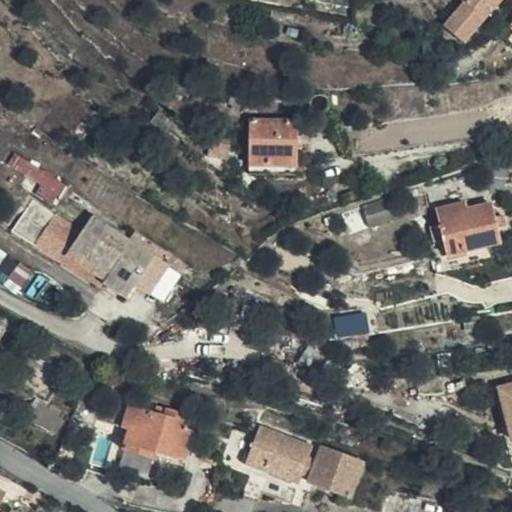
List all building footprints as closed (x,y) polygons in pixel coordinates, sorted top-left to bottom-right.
[(500,0),(463,0),(461,2),(465,5),(444,31),(464,46),(500,0)] [(188,98),(193,85),(173,78),(168,92),(188,98)] [(191,136),(159,112),(150,124),(182,148),(191,136)] [(296,165),(297,122),(250,121),(249,164),(296,165)] [(228,161),(229,138),(205,135),(203,148),(209,150),(209,160),(228,161)] [(400,218),(394,197),(363,206),(369,227),(400,218)] [(500,243),(491,203),(468,208),(465,201),(434,209),(439,224),(429,227),(432,242),(442,240),(445,255),(500,243)] [(62,250),(73,218),(29,203),(18,234),(62,250)] [(135,287),(155,257),(95,216),(67,257),(127,299),(135,287)] [(161,248),(155,257),(135,287),(150,296),(175,258),(173,255),(170,252),(168,250),(164,251),(161,248)] [(371,334),(368,310),(338,313),(340,337),(371,334)] [(244,362),(239,376),(265,384),(270,371),(244,362)] [(149,390),(151,383),(133,376),(131,384),(149,390)] [(511,378),(499,381),(509,439),(511,438),(511,378)] [(55,434),(66,413),(38,398),(27,419),(55,434)] [(183,460),(191,431),(187,429),(191,415),(166,408),(165,415),(128,404),(121,428),(129,430),(123,450),(154,459),(155,452),(183,460)] [(302,473),(308,457),(312,446),(260,427),(245,464),(254,469),(242,497),(257,504),(263,493),(290,504),(302,473)] [(322,447),(317,459),(310,477),(308,481),(349,497),(362,462),(322,447)] [(310,477),(317,459),(308,457),(302,473),(310,477)]
